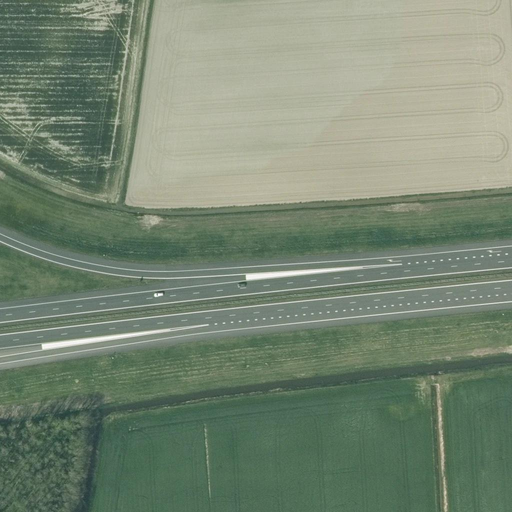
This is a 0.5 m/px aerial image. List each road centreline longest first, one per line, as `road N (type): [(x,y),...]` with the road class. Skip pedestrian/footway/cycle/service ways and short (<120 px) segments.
road 1 (motorway): [(416,269),(387,260),(142,274),(66,261),(0,237)]
road 2 (motorway): [(416,269),(0,316)]
road 3 (motorway): [(207,318),(511,289)]
road 4 (motorway): [(0,360),(122,342),(207,318)]
road 5 (motorway): [(0,342),(207,318)]
